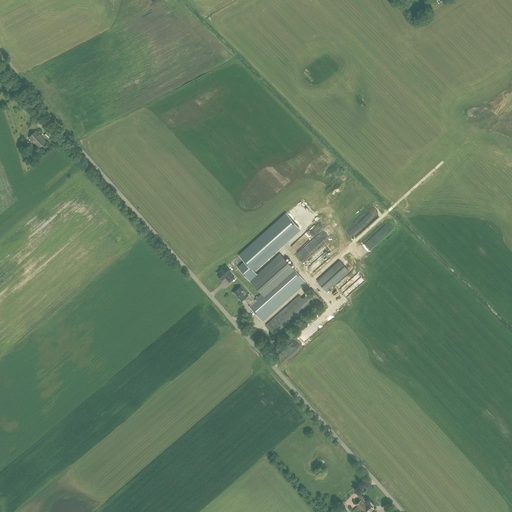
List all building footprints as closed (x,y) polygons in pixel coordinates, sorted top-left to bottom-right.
[(13,83),(9,87),(13,92),(17,88),(13,83)] [(39,148),(46,141),(36,130),(29,137),(39,148)] [(37,150),(35,148),(33,150),(32,150),(29,148),(25,155),(28,157),(27,157),(32,160),(37,153),(35,152),(37,150)] [(358,220),(364,227),(380,211),(373,204),(358,220)] [(238,268),(250,281),(257,275),(253,271),(300,229),(286,214),(239,256),(245,262),(238,268)] [(380,229),(386,236),(396,226),(389,220),(380,229)] [(315,224),(292,244),(298,250),(302,246),(300,245),(306,240),(307,241),(320,229),(315,224)] [(310,239),(311,240),(298,252),(304,258),(323,238),(317,232),(310,239)] [(373,245),(369,241),(372,239),(370,237),(355,251),(361,257),(373,245)] [(312,266),(316,270),(334,254),(330,251),(327,254),(325,252),(329,248),(327,246),(323,249),(322,248),(309,259),(313,265),(312,266)] [(257,275),(250,281),(262,294),(292,267),(281,254),(257,275)] [(327,292),(349,272),(340,261),(317,281),(327,292)] [(231,271),(227,266),(225,267),(225,266),(221,270),(222,270),(217,274),(222,280),(225,277),(227,278),(226,279),(229,282),(235,278),(230,272),(231,271)] [(250,305),(249,306),(262,322),(306,283),(292,267),(250,305)] [(337,285),(344,292),(361,276),(358,273),(353,276),(350,272),(337,285)] [(361,276),(344,292),(347,296),(365,280),(361,276)] [(248,295),(241,286),(234,292),(242,301),(244,299),(250,305),(255,301),(249,294),(248,295)] [(278,340),(322,301),(312,290),(302,299),(299,295),(286,307),(281,311),(265,325),(278,340)] [(301,334),(297,336),(301,345),(305,343),(301,334)] [(276,357),(281,363),(291,355),(286,349),(276,357)] [(353,510),(354,511),(369,511),(373,509),(368,503),(366,505),(361,500),(356,505),(358,506),(353,510)]
